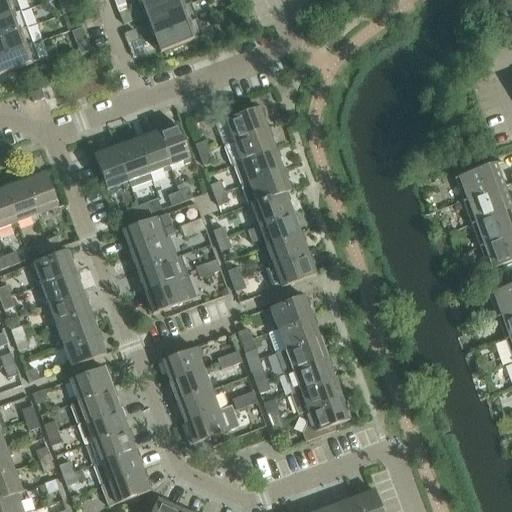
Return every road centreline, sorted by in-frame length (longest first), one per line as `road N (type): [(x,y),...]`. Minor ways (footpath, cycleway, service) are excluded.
road 1 (residential): [(414,511),(393,452),(255,502),(177,471),(137,359)]
road 2 (residential): [(137,359),(51,133)]
road 3 (residential): [(136,102),(293,47),(275,0)]
